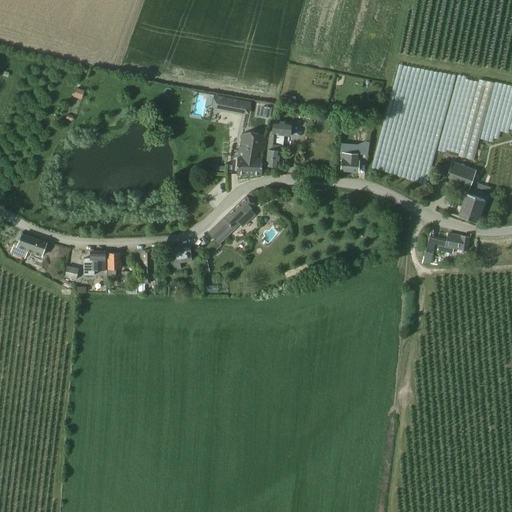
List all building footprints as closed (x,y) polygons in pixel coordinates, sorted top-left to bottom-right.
[(472,138),(467,158),(474,160),(493,82),(479,78),(466,133),(467,133),(466,136),(472,138)] [(76,87),(73,96),(81,99),(85,90),(76,87)] [(318,105),(321,95),(312,93),(310,103),(318,105)] [(284,94),(283,101),(295,103),(296,96),(284,94)] [(221,97),(219,108),(244,113),(246,102),(221,97)] [(270,131),(267,166),(279,167),(281,146),(283,146),(284,135),(290,136),(292,122),(272,120),(271,131),(270,131)] [(238,157),(239,157),(238,174),(262,175),(263,158),(257,157),(258,152),(264,153),(266,138),(244,134),(241,134),(238,157)] [(340,152),(339,159),(342,160),(341,166),(341,170),(358,172),(359,160),(359,159),(357,158),(357,154),(357,153),(358,145),(358,144),(341,143),(340,152)] [(465,188),(468,189),(475,170),(451,162),(445,181),(465,188)] [(485,200),(467,194),(468,189),(465,188),(462,196),(465,197),(458,216),(477,223),(485,200)] [(255,205),(252,202),(253,199),(251,197),(249,198),(247,196),(224,218),(226,220),(219,226),(217,224),(209,233),(216,240),(231,225),(235,228),(240,223),(243,226),(255,215),(250,209),(255,205)] [(446,244),(440,242),(438,251),(452,254),(454,248),(459,249),(459,248),(467,250),(470,238),(448,233),(446,244)] [(25,258),(28,250),(42,255),(46,243),(23,234),(18,246),(13,244),(10,253),(25,258)] [(221,245),(219,243),(216,240),(207,249),(212,254),(221,245)] [(180,262),(192,260),(190,246),(172,249),(175,269),(181,268),(180,262)] [(154,264),(154,250),(141,251),(142,283),(153,282),(153,276),(154,276),(154,264)] [(106,252),(91,251),(91,260),(89,260),(89,270),(106,271),(106,260),(105,260),(106,252)] [(108,253),(109,269),(108,269),(108,276),(116,275),(116,269),(121,269),(120,253),(108,253)] [(76,280),(79,268),(67,266),(64,277),(76,280)] [(121,280),(137,280),(137,271),(121,272),(121,280)]
